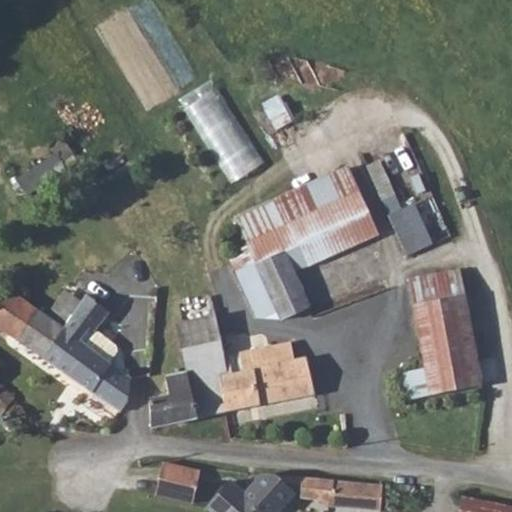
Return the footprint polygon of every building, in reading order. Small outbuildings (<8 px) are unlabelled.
[(220,87),(186,107),(233,183),(266,163),(220,87)] [(358,195),(289,226),(307,266),(377,236),(358,195)] [(391,210),(404,254),(432,245),(420,202),(391,210)] [(275,232),(247,244),(248,247),(280,321),(308,308),(293,273),(275,232)] [(484,386),(461,269),(406,278),(432,396),(484,386)] [(0,286),(0,304),(8,292),(0,286)] [(8,292),(0,304),(0,330),(44,359),(64,330),(59,326),(48,319),(8,292)] [(44,359),(43,360),(53,367),(120,412),(128,400),(129,380),(107,363),(115,352),(114,347),(93,332),(108,312),(86,296),(84,300),(82,302),(82,303),(64,330),(44,359)] [(169,397),(148,401),(150,429),(225,412),(223,407),(219,379),(228,376),(224,357),(214,315),(176,322),(187,374),(165,379),(169,397)] [(289,343),(224,357),(228,376),(219,379),(223,407),(225,412),(313,396),(306,360),(293,362),(289,343)] [(0,411),(1,413),(15,397),(0,385),(0,411)] [(12,421),(14,421),(18,422),(20,421),(23,420),(26,418),(27,415),(27,410),(26,407),(22,403),(15,402),(10,404),(9,407),(7,410),(8,413),(8,415),(10,418),(12,421)] [(163,467),(149,496),(193,507),(200,476),(163,467)] [(206,510),(208,511),(277,511),(293,494),(277,479),(273,475),(263,474),(243,497),(229,484),(206,510)] [(382,486),(273,475),(277,479),(293,494),(300,495),(300,498),(328,501),(328,506),(380,511),(382,486)] [(511,511),(511,505),(463,495),(459,511),(511,511)]
